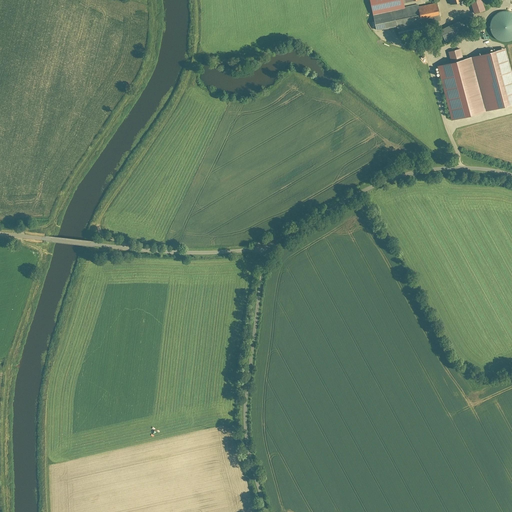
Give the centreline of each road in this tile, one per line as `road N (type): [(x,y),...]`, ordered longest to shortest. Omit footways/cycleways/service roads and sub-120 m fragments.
road 1 (track): [(4,511),(7,370),(40,253),(15,241),(14,232),(46,227),(140,78),(151,49),(153,0)]
road 2 (residential): [(268,511),(248,454),(244,405),(263,247)]
road 3 (residential): [(511,175),(455,166),(417,171),(383,181),(263,247)]
road 4 (residential): [(263,247),(185,253),(0,237)]
